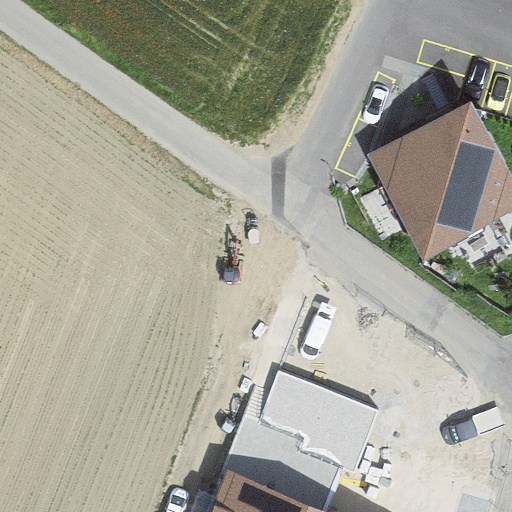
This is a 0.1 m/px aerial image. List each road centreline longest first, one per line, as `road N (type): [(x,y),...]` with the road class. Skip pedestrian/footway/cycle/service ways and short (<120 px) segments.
road 1 (residential): [(278,202),(2,0)]
road 2 (residential): [(511,373),(278,202)]
road 3 (unclassified): [(379,0),(278,202)]
road 4 (unknown): [(496,361),(460,511)]
